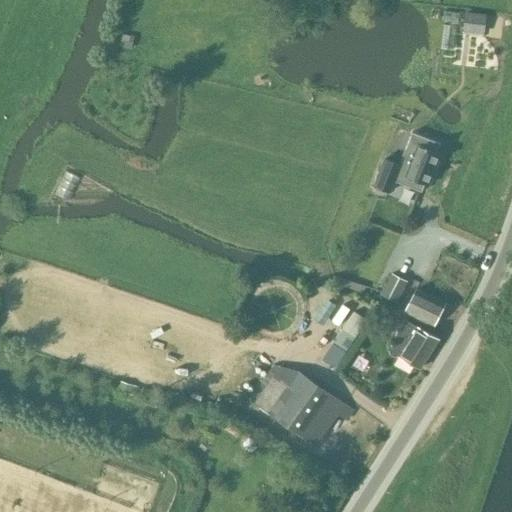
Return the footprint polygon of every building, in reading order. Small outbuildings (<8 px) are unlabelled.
[(463,31),(484,34),(486,14),(465,12),(463,31)] [(375,185),(389,191),(393,180),(422,191),(425,182),(429,184),(441,154),(437,152),(441,143),(412,132),(399,164),(385,159),(375,185)] [(396,302),(407,281),(391,272),(380,294),(396,302)] [(404,312),(434,327),(446,303),(415,288),(404,312)] [(324,360),(338,368),(369,318),(355,309),(324,360)] [(395,355),(398,355),(421,368),(439,339),(405,318),(386,347),(389,349),(389,352),(395,355)] [(249,399),(315,446),(345,404),(300,371),(274,365),(249,399)] [(120,381),(117,390),(134,395),(137,386),(120,381)]
